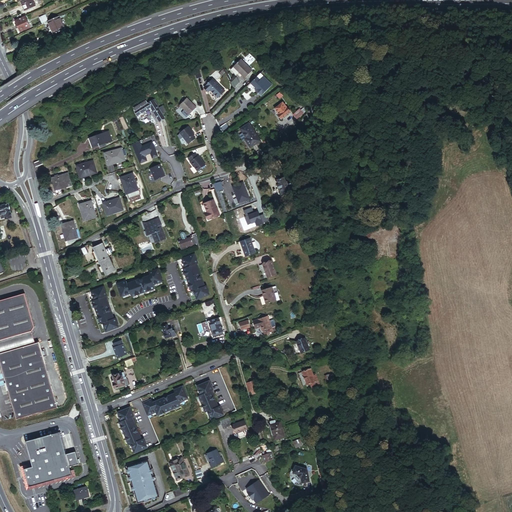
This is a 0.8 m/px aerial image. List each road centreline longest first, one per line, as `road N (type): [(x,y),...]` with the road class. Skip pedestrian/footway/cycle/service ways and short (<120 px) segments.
road 1 (trunk): [(0,118),(104,56),(169,31),(293,6),(416,0)]
road 2 (residential): [(49,262),(181,188),(274,149),(316,106)]
road 3 (trunk): [(228,0),(97,43),(0,96)]
road 4 (residential): [(237,352),(92,412)]
road 5 (secondary): [(92,412),(49,262)]
road 6 (secondary): [(24,178),(23,116),(0,58)]
